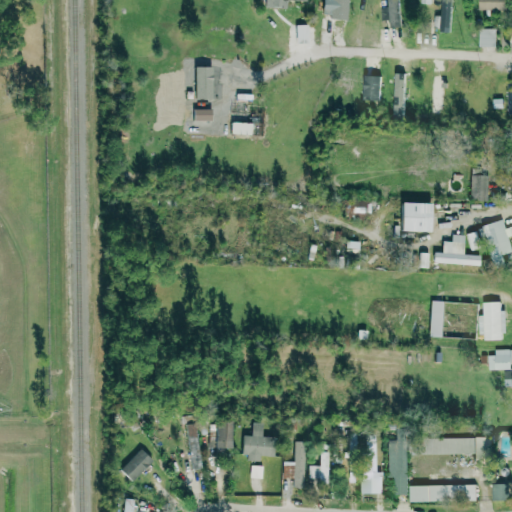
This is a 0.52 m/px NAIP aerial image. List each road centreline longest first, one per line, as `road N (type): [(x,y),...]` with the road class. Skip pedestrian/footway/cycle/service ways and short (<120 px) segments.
road 1 (residential): [(511,205),(489,205),(371,267),(295,258),(273,272),(246,267),(234,250),(235,211)]
road 2 (residential): [(351,511),(194,511)]
